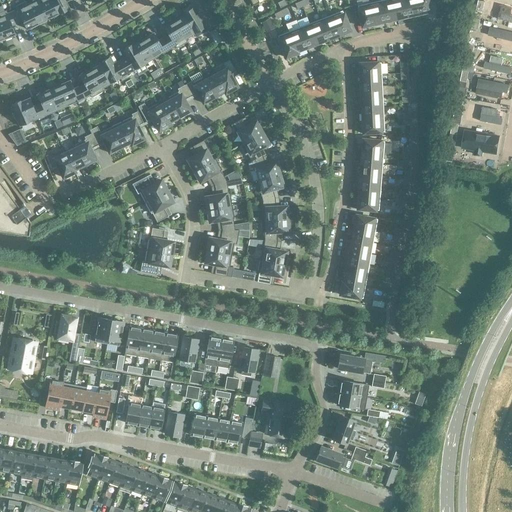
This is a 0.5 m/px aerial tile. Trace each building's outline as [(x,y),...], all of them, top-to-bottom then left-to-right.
[(26,1),(38,25),(45,21),(44,20),(47,19),(37,0),(36,0),(28,4),(26,1)] [(37,0),(47,19),(50,17),(51,18),(58,15),(50,0),(37,0)] [(50,0),(58,15),(69,9),(65,2),(67,1),(66,0),(50,0)] [(383,0),(380,1),(385,22),(396,19),(391,0),(383,0)] [(391,0),(396,19),(407,17),(403,0),(391,0)] [(403,0),(407,17),(418,14),(414,0),(403,0)] [(414,0),(418,14),(430,11),(427,0),(414,0)] [(38,25),(26,1),(15,7),(17,10),(12,12),(17,23),(22,21),(26,29),(30,27),(31,29),(38,25)] [(369,3),(374,24),(385,22),(380,1),(369,3)] [(485,2),(478,1),(476,11),(482,12),(485,2)] [(374,24),(369,3),(357,6),(362,27),(374,24)] [(511,8),(501,5),(498,19),(511,22),(511,15),(510,15),(511,8)] [(193,8),(183,14),(196,37),(207,30),(201,20),(202,19),(199,14),(197,15),(193,8)] [(17,23),(12,12),(7,14),(6,11),(0,13),(0,29),(4,40),(11,37),(11,36),(14,34),(11,26),(17,23)] [(342,11),(331,15),(339,35),(350,31),(342,11)] [(196,37),(183,14),(182,14),(183,15),(180,17),(180,16),(173,20),(187,42),(185,39),(194,34),(196,37)] [(331,15),(320,19),(328,39),(339,35),(331,15)] [(274,28),(269,19),(261,23),(266,32),(274,28)] [(320,19),(310,23),(318,43),(328,39),(320,19)] [(481,20),(474,19),(472,29),(478,30),(481,20)] [(187,42),(173,20),(166,24),(167,25),(164,27),(168,35),(163,38),(169,49),(175,46),(176,49),(187,42)] [(310,23),(299,28),(307,48),(318,43),(310,23)] [(299,28),(289,32),(297,54),(298,53),(297,52),(307,48),(299,28)] [(488,37),(511,42),(511,33),(490,29),(488,37)] [(222,41),(217,32),(215,30),(209,33),(216,45),(222,41)] [(296,54),(297,54),(289,32),(277,36),(286,58),(287,57),(296,54)] [(142,38),(154,58),(169,49),(163,38),(158,41),(153,33),(150,35),(149,34),(142,38)] [(132,44),(144,64),(154,58),(142,38),(135,42),(136,44),(134,45),(133,44),(132,44)] [(122,65),(129,77),(137,73),(135,69),(144,64),(132,44),(122,50),(126,57),(125,58),(127,62),(122,65)] [(474,46),(468,45),(466,55),(472,56),(474,46)] [(208,56),(214,53),(211,47),(205,51),(208,56)] [(474,57),(472,56),(466,55),(465,55),(463,62),(463,64),(472,66),(474,57)] [(484,62),(483,69),(511,76),(511,72),(511,67),(502,66),(504,59),(491,56),(490,63),(484,62)] [(194,60),(197,65),(202,62),(200,57),(194,60)] [(99,63),(110,83),(120,78),(122,81),(129,77),(122,65),(117,67),(115,64),(114,65),(110,58),(99,63)] [(214,71),(226,93),(227,93),(235,88),(237,87),(230,75),(235,71),(229,60),(223,63),(226,69),(216,75),(214,71)] [(89,69),(102,92),(103,92),(101,89),(110,83),(99,63),(99,64),(99,65),(97,66),(96,65),(89,69)] [(360,76),(381,75),(381,63),(359,64),(360,76)] [(79,87),(84,98),(90,95),(92,98),(102,92),(89,69),(82,73),(83,74),(80,76),(84,84),(79,87)] [(226,93),(214,71),(203,77),(214,97),(224,91),(226,94),(226,93)] [(469,72),(462,71),(460,81),(467,82),(469,72)] [(304,100),(330,89),(323,73),(297,84),(304,100)] [(361,87),(382,86),(381,75),(360,76),(361,87)] [(214,97),(203,77),(193,83),(192,81),(184,85),(191,96),(198,93),(203,103),(214,97)] [(507,93),(509,85),(479,79),(476,94),(497,98),(497,97),(501,97),(502,92),(507,93)] [(58,84),(67,105),(77,101),(79,104),(86,101),(84,98),(79,87),(73,90),(70,81),(66,83),(65,81),(58,84)] [(156,86),(153,81),(147,85),(150,90),(156,86)] [(48,90),(57,110),(67,105),(58,84),(51,88),(51,89),(48,90)] [(191,96),(184,85),(177,89),(179,91),(168,97),(179,117),(190,111),(184,100),(191,96)] [(361,99),(383,97),(382,86),(361,87),(361,99)] [(28,99),(37,119),(57,110),(48,90),(47,91),(46,90),(40,92),(41,94),(37,95),(41,104),(33,107),(29,99),(28,99)] [(110,96),(113,102),(119,99),(116,93),(110,96)] [(170,125),(169,122),(179,117),(168,97),(158,103),(170,125)] [(362,110),(383,109),(383,97),(361,99),(362,110)] [(464,98),(457,97),(455,108),(462,109),(464,98)] [(37,119),(28,99),(23,101),(22,100),(11,105),(14,112),(12,113),(15,119),(17,118),(20,126),(37,119)] [(170,125),(158,103),(147,109),(144,103),(138,107),(146,122),(152,118),(159,131),(160,130),(169,125),(169,126),(170,125)] [(113,106),(107,109),(109,114),(115,111),(113,106)] [(483,107),(474,106),(472,119),(492,123),(493,116),(495,117),(502,118),(504,111),(498,110),(483,107)] [(362,121),(384,120),(383,109),(362,110),(362,121)] [(122,122),(132,144),(134,144),(142,139),(142,140),(144,139),(137,126),(143,123),(138,111),(131,114),(132,117),(122,122)] [(68,124),(74,121),(72,115),(65,118),(68,124)] [(244,143),(262,133),(256,122),(248,126),(246,123),(245,124),(242,119),(231,125),(236,135),(238,133),(244,143)] [(384,120),(362,121),(363,133),(384,132),(384,120)] [(132,144),(122,122),(111,127),(121,147),(131,142),(132,145),(132,144)] [(459,124),(452,123),(451,134),(457,135),(459,124)] [(121,147),(111,127),(100,132),(97,126),(90,130),(97,145),(104,142),(109,153),(121,147)] [(27,140),(26,141),(21,130),(23,129),(22,128),(8,134),(17,146),(28,141),(27,140)] [(97,145),(90,130),(91,134),(84,137),(85,139),(74,145),(84,165),(95,159),(90,149),(97,145)] [(474,150),(484,152),(496,154),(499,136),(465,131),(462,148),(474,150)] [(262,133),(244,143),(249,153),(247,154),(251,162),(247,163),(248,163),(263,157),(261,152),(262,151),(260,148),(268,144),(262,133)] [(194,171),(215,159),(215,158),(212,160),(206,151),(209,150),(204,140),(192,147),(195,152),(194,153),(195,156),(188,160),(194,171)] [(362,152),(383,153),(384,142),(363,140),(362,152)] [(84,165),(74,145),(76,148),(66,153),(64,150),(74,172),(75,172),(74,170),(84,165)] [(74,172),(64,150),(53,155),(52,153),(45,156),(51,168),(57,165),(63,178),(65,177),(73,173),(74,172)] [(383,153),(362,152),(361,163),(382,165),(383,153)] [(263,157),(248,163),(250,171),(256,170),(259,180),(255,181),(256,181),(280,175),(276,163),(268,165),(267,162),(265,162),(263,157)] [(214,186),(226,181),(220,170),(222,170),(215,159),(194,171),(200,182),(208,178),(209,181),(211,180),(214,186)] [(360,174),(382,176),(382,165),(361,163),(360,174)] [(359,186),(381,188),(382,176),(360,174),(359,186)] [(280,175),(256,181),(259,193),(260,193),(262,200),(275,198),(274,193),(276,192),(275,189),(283,187),(280,175)] [(145,203),(167,191),(161,180),(153,184),(152,181),(150,182),(147,176),(132,184),(137,194),(140,193),(145,203)] [(25,215),(30,212),(23,203),(19,207),(0,181),(0,229),(28,234),(30,221),(25,215)] [(207,210),(232,206),(230,193),(229,193),(226,181),(214,186),(215,192),(214,192),(214,196),(205,197),(207,210)] [(358,197),(380,199),(381,188),(359,186),(358,197)] [(167,191),(145,203),(151,214),(152,213),(157,222),(168,216),(165,211),(167,210),(165,207),(173,202),(167,191)] [(380,199),(358,197),(357,209),(379,211),(380,199)] [(275,198),(262,200),(263,209),(266,209),(266,220),(287,219),(287,207),(278,207),(278,204),(276,204),(275,198)] [(222,230),(239,230),(235,230),(233,218),(234,218),(232,206),(207,210),(209,222),(218,221),(219,224),(221,224),(222,230)] [(354,227),(375,231),(377,219),(356,216),(354,227)] [(287,219),(266,220),(267,231),(264,232),(264,240),(278,241),(277,236),(279,236),(279,232),(288,232),(287,219)] [(352,238),(373,242),(375,231),(354,227),(352,238)] [(147,250),(171,255),(173,242),(164,241),(165,237),(163,237),(164,230),(152,228),(150,238),(149,238),(147,250)] [(207,251),(232,255),(234,244),(236,244),(239,230),(222,230),(221,237),(219,236),(218,240),(209,238),(207,251)] [(350,250),(371,254),(373,242),(352,238),(350,250)] [(278,241),(264,240),(263,248),(262,248),(260,260),(285,264),(287,252),(278,250),(279,247),(277,247),(278,241)] [(171,255),(147,250),(145,261),(142,260),(140,272),(156,275),(158,268),(159,269),(160,265),(169,267),(171,255)] [(348,261),(369,265),(371,254),(350,250),(348,261)] [(232,255),(207,251),(205,263),(214,264),(213,268),(215,268),(214,274),(231,277),(233,268),(229,267),(232,255)] [(285,264),(260,260),(257,272),(259,273),(257,282),(270,284),(271,278),(272,279),(273,275),(282,277),(285,264)] [(346,272),(367,276),(369,265),(348,261),(346,272)] [(342,283),(365,287),(367,276),(346,272),(344,283),(342,283)] [(365,287),(342,283),(342,284),(340,293),(340,295),(363,299),(365,287)] [(16,325),(19,313),(12,312),(10,324),(16,325)] [(78,348),(81,334),(73,333),(76,318),(68,316),(68,317),(62,315),(62,318),(61,323),(56,322),(54,334),(59,335),(58,338),(72,340),(73,340),(72,348),(78,349),(78,348)] [(107,344),(111,320),(111,318),(111,320),(99,318),(95,342),(107,344)] [(119,346),(123,322),(112,320),(112,318),(111,318),(111,320),(107,344),(119,346)] [(137,356),(142,329),(129,327),(125,354),(137,356)] [(149,358),(153,331),(142,329),(137,356),(149,358)] [(161,361),(165,334),(153,331),(149,358),(161,361)] [(173,363),(178,336),(165,334),(161,361),(173,363)] [(184,337),(180,359),(193,362),(197,339),(184,337)] [(221,339),(209,337),(204,364),(217,366),(221,339)] [(45,359),(47,347),(40,345),(40,346),(36,345),(37,342),(13,338),(11,353),(34,358),(34,357),(45,359)] [(229,368),(233,341),(221,339),(217,366),(229,368)] [(257,350),(244,347),(240,370),(242,370),(241,375),(250,376),(251,372),(253,372),(257,350)] [(93,351),(86,349),(83,364),(90,365),(93,351)] [(31,373),(34,358),(11,353),(9,353),(11,354),(8,369),(31,373)] [(122,371),(124,356),(118,355),(115,370),(122,371)] [(276,378),(279,357),(267,355),(263,375),(276,378)] [(362,373),(364,359),(340,355),(337,368),(362,373)] [(195,384),(197,371),(191,370),(189,383),(195,384)] [(119,374),(101,371),(100,379),(118,382),(119,374)] [(201,385),(204,373),(197,371),(195,384),(201,385)] [(385,382),(386,376),(374,374),(373,380),(385,382)] [(133,391),(135,376),(129,375),(126,390),(133,391)] [(58,406),(63,383),(51,381),(51,378),(45,377),(42,389),(49,391),(45,408),(58,410),(59,406),(58,406)] [(231,390),(233,378),(227,377),(224,389),(231,390)] [(237,391),(239,379),(233,378),(231,390),(237,391)] [(384,389),(385,382),(373,380),(371,386),(384,389)] [(367,397),(369,385),(342,381),(340,393),(367,397)] [(70,408),(74,385),(63,383),(58,406),(59,406),(70,408)] [(82,411),(86,391),(87,387),(74,385),(70,408),(82,411)] [(191,399),(194,387),(187,385),(185,398),(191,399)] [(198,400),(200,388),(194,387),(191,399),(198,400)] [(115,403),(117,390),(110,389),(110,392),(98,389),(97,393),(94,413),(93,413),(93,416),(105,419),(108,402),(115,403)] [(16,400),(17,394),(4,391),(3,397),(16,400)] [(94,413),(97,393),(86,391),(82,411),(93,413),(94,413)] [(365,410),(367,397),(340,393),(338,405),(365,410)] [(288,438),(293,407),(270,403),(263,402),(261,411),(269,412),(265,434),(288,438)] [(125,423),(138,425),(141,405),(129,403),(125,423)] [(138,425),(148,427),(152,407),(141,405),(138,425)] [(148,427),(160,429),(164,409),(152,407),(148,427)] [(379,418),(380,411),(368,409),(366,416),(379,418)] [(179,437),(183,414),(169,412),(165,434),(179,437)] [(206,417),(194,415),(191,435),(203,437),(206,417)] [(351,430),(354,421),(341,416),(333,439),(346,444),(348,438),(352,440),(356,431),(351,430)] [(215,439),(218,419),(206,417),(203,437),(215,439)] [(252,419),(245,418),(242,437),(248,438),(252,419)] [(226,441),(230,421),(218,419),(215,439),(226,441)] [(239,443),(242,423),(230,421),(226,441),(239,443)] [(262,433),(250,431),(248,446),(260,448),(262,433)] [(342,455),(321,447),(316,460),(337,467),(338,465),(342,467),(346,458),(341,457),(342,455)] [(365,457),(367,451),(355,447),(353,453),(365,457)] [(3,449),(0,466),(0,470),(11,472),(14,451),(13,451),(12,450),(9,449),(8,450),(3,449)] [(14,451),(11,472),(22,475),(26,453),(24,453),(24,452),(20,451),(19,452),(14,451)] [(32,480),(33,477),(37,455),(32,455),(32,453),(28,453),(27,454),(26,453),(22,475),(21,478),(32,480)] [(365,457),(353,453),(351,459),(363,463),(365,457)] [(99,478),(106,457),(99,455),(99,456),(94,454),(93,457),(91,456),(88,466),(90,467),(87,474),(99,478)] [(37,455),(33,477),(44,479),(48,458),(43,457),(43,455),(39,455),(38,456),(37,455)] [(48,458),(44,479),(55,481),(59,460),(55,459),(54,457),(51,457),(50,458),(48,458)] [(109,482),(116,462),(115,461),(115,460),(111,459),(110,460),(106,458),(107,457),(106,457),(99,478),(109,482)] [(59,460),(55,481),(67,483),(71,460),(70,460),(70,461),(66,461),(65,459),(62,459),(61,460),(59,460)] [(71,460),(67,483),(78,485),(82,464),(78,463),(78,462),(71,460)] [(116,462),(109,482),(120,486),(118,489),(119,489),(127,466),(126,465),(125,464),(122,463),(121,464),(116,462)] [(127,466),(119,489),(130,493),(138,470),(133,468),(133,467),(130,465),(129,466),(127,466)] [(395,477),(398,471),(389,468),(387,474),(395,477)] [(138,470),(130,493),(131,490),(142,494),(149,473),(144,472),(144,470),(141,469),(139,470),(138,470)] [(149,473),(142,494),(152,497),(160,476),(159,476),(159,477),(155,475),(155,474),(151,473),(150,474),(149,473)] [(160,476),(152,497),(164,501),(171,481),(166,480),(167,478),(160,476)] [(177,510),(185,485),(178,482),(178,484),(174,482),(166,502),(177,506),(176,509),(177,510)] [(183,511),(187,511),(196,490),(194,489),(194,488),(190,487),(189,488),(185,486),(186,485),(185,485),(177,510),(183,511)] [(196,490),(187,511),(188,511),(189,510),(194,511),(199,511),(206,494),(205,493),(205,492),(201,490),(200,491),(196,490)] [(206,494),(199,511),(211,511),(217,497),(216,497),(215,495),(212,494),(211,495),(206,494)] [(217,497),(211,511),(224,511),(228,501),(223,499),(223,498),(220,497),(219,498),(217,497)] [(105,498),(103,504),(109,506),(111,500),(105,498)] [(228,501),(224,511),(236,511),(239,504),(238,505),(234,503),(234,502),(230,501),(229,502),(228,501)]
